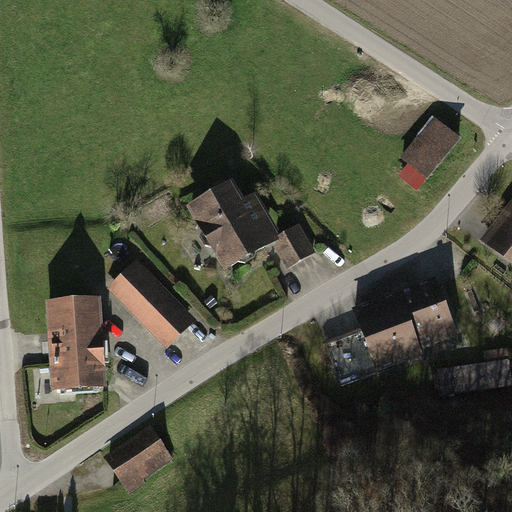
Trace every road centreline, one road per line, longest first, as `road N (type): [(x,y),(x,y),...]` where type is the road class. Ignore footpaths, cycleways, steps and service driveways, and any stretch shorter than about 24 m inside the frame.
road 1 (residential): [(511,136),(431,229),(376,272),(15,491)]
road 2 (residential): [(305,0),(511,132)]
road 3 (unclassified): [(0,339),(15,491)]
